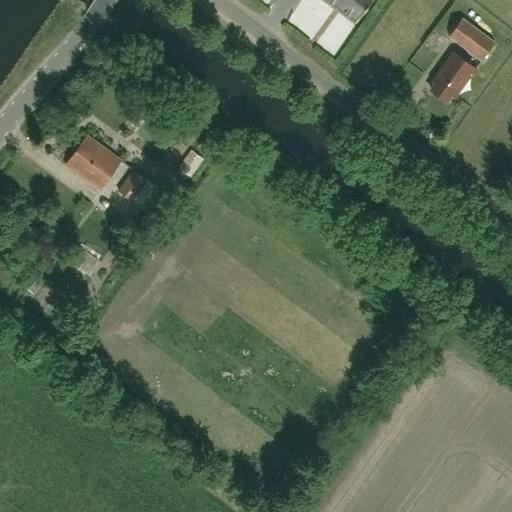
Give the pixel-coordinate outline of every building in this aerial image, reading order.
[(328,0),(357,21),(372,0),(328,0)] [(482,61),(496,40),(464,17),(449,37),(482,61)] [(455,97),(477,67),(454,50),(432,79),(437,82),(431,90),(446,100),(451,94),(455,97)] [(102,189),(123,159),(89,135),(67,164),(102,189)] [(119,188),(134,200),(149,180),(134,168),(119,188)] [(60,258),(88,276),(98,261),(70,243),(60,258)]
